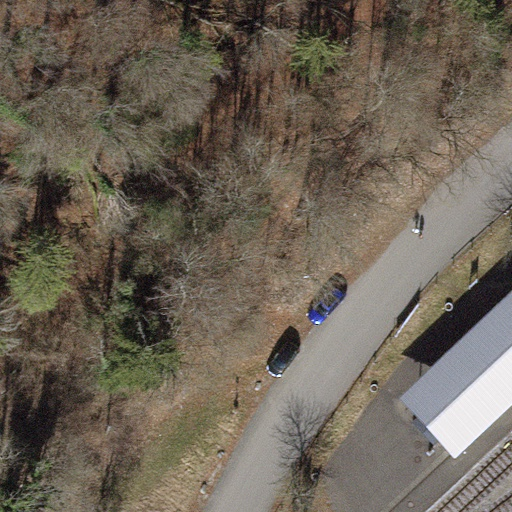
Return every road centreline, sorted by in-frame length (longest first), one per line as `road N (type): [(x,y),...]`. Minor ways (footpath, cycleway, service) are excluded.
road 1 (unclassified): [(237,511),(300,402),(405,258),(511,153)]
road 2 (track): [(361,0),(214,95)]
